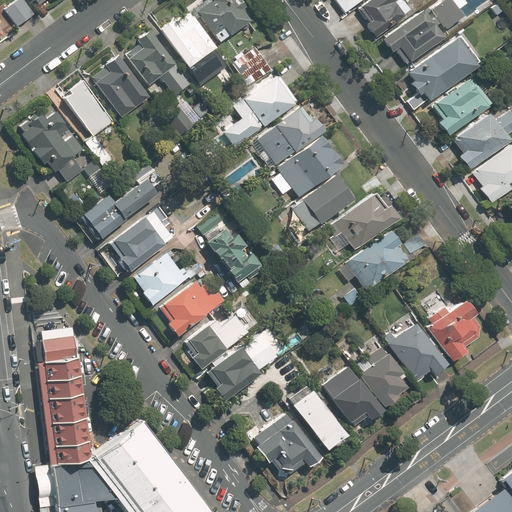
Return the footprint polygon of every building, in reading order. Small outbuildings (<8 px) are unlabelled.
[(21,0),(12,0),(2,8),(16,25),(32,13),(21,0)] [(235,24),(216,0),(192,0),(186,5),(213,41),(235,24)] [(331,0),(340,12),(355,0),(331,0)] [(398,0),(371,0),(354,11),(370,35),(406,10),(398,0)] [(422,10),(382,39),(401,65),(439,37),(431,26),(439,21),(444,27),(460,15),(449,0),(440,0),(429,9),(434,15),(429,19),(422,10)] [(202,52),(174,14),(147,34),(176,72),(202,52)] [(453,36),(405,72),(426,101),(475,64),(453,36)] [(160,70),(135,37),(111,55),(136,88),(160,70)] [(268,68),(252,48),(230,65),(246,85),(268,68)] [(134,97),(104,59),(78,79),(107,117),(134,97)] [(260,75),(219,106),(227,117),(207,132),(220,150),(282,103),(260,75)] [(465,80),(432,104),(441,117),(436,121),(445,133),(483,106),(465,80)] [(97,123),(68,84),(48,99),(78,138),(97,123)] [(186,114),(191,109),(181,97),(161,113),(178,134),(192,122),(186,114)] [(511,101),(510,99),(503,104),(511,116),(511,101)] [(486,115),(452,138),(462,152),(456,156),(466,169),(506,140),(502,134),(511,127),(511,118),(505,110),(490,121),(486,115)] [(35,111),(7,132),(45,183),(74,161),(35,111)] [(242,141),(258,163),(299,133),(283,111),(242,141)] [(110,158),(93,135),(84,142),(101,165),(110,158)] [(511,140),(472,173),(493,198),(511,182),(511,140)] [(264,174),(280,197),(323,165),(306,142),(264,174)] [(91,158),(81,164),(88,175),(98,169),(91,158)] [(106,195),(80,214),(98,237),(154,196),(142,179),(111,202),(106,195)] [(276,211),(291,232),(333,201),(318,180),(276,211)] [(83,203),(74,192),(62,201),(71,213),(83,203)] [(316,229),(330,248),(375,215),(361,196),(316,229)] [(219,221),(211,211),(193,225),(201,235),(219,221)] [(139,217),(98,247),(114,268),(155,238),(139,217)] [(214,227),(190,246),(221,287),(245,268),(214,227)] [(334,265),(351,288),(392,258),(375,235),(334,265)] [(420,235),(405,243),(410,253),(425,245),(420,235)] [(151,257),(120,280),(140,307),(171,283),(151,257)] [(174,288),(148,308),(166,332),(193,312),(174,288)] [(447,303),(416,326),(436,353),(467,330),(447,303)] [(219,313),(177,345),(191,363),(233,332),(219,313)] [(400,325),(374,344),(400,380),(426,361),(400,325)] [(34,363),(46,464),(83,460),(89,456),(76,357),(72,357),(69,326),(36,330),(40,362),(34,363)] [(254,330),(226,351),(241,371),(269,350),(254,330)] [(352,355),(359,364),(346,374),(368,404),(395,383),(385,371),(387,370),(367,344),(352,355)] [(334,367),(309,386),(339,427),(364,408),(334,367)] [(296,394),(278,407),(311,451),(328,438),(296,394)] [(256,445),(250,449),(262,465),(267,461),(280,478),(312,455),(281,414),(249,437),(256,445)] [(207,511),(138,419),(89,456),(83,460),(112,498),(122,511),(207,511)] [(46,464),(51,505),(90,500),(112,498),(83,460),(46,464)] [(51,511),(51,505),(46,464),(31,466),(36,511),(51,511)] [(472,511),(511,511),(511,464),(497,476),(502,484),(487,495),(469,508),(472,511)] [(91,511),(90,500),(51,505),(51,511),(91,511)]
